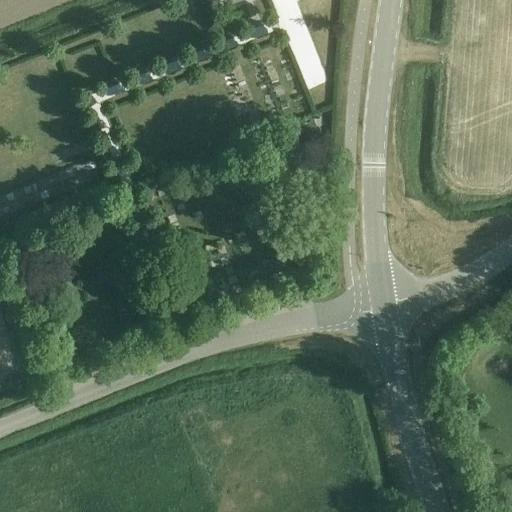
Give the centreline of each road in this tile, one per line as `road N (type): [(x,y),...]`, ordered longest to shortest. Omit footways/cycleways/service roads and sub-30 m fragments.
road 1 (unclassified): [(0,427),(214,342),(381,308)]
road 2 (tertiary): [(381,308),(370,166),(388,0)]
road 3 (tertiary): [(437,511),(406,427),(381,308)]
road 4 (unclassified): [(381,308),(439,292),(511,249)]
